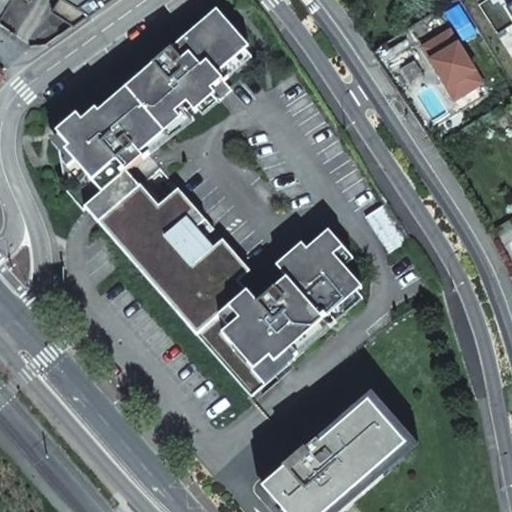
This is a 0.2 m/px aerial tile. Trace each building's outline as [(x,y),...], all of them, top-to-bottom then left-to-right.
[(0,0),(0,20),(12,0),(70,0),(89,12),(106,0),(0,0)] [(89,12),(70,0),(60,0),(53,11),(72,24),(89,12)] [(46,22),(56,36),(72,24),(53,11),(46,22)] [(127,176),(144,161),(141,157),(166,135),(193,111),(196,114),(216,97),(218,100),(230,89),(218,75),(249,48),(217,11),(100,115),(97,112),(83,124),(77,117),(56,136),(65,181),(68,184),(63,188),(84,212),(87,209),(252,398),(364,300),(358,293),(363,289),(345,268),(335,257),(344,248),(330,232),(308,251),(303,245),(278,268),(290,281),(278,292),(275,289),(258,304),(238,282),(250,272),(222,241),(213,250),(203,239),(213,231),(177,191),(158,209),(139,188),(138,189),(127,176)] [(34,30),(44,45),(56,36),(46,22),(34,30)] [(409,40),(378,59),(405,101),(435,81),(409,40)] [(444,63),(434,48),(425,54),(434,69),(444,63)] [(166,135),(141,157),(144,161),(145,162),(171,141),(166,135)] [(344,248),(335,257),(345,268),(354,260),(344,248)] [(395,511),(367,480),(407,445),(367,399),(264,489),(284,511),(395,511)]
